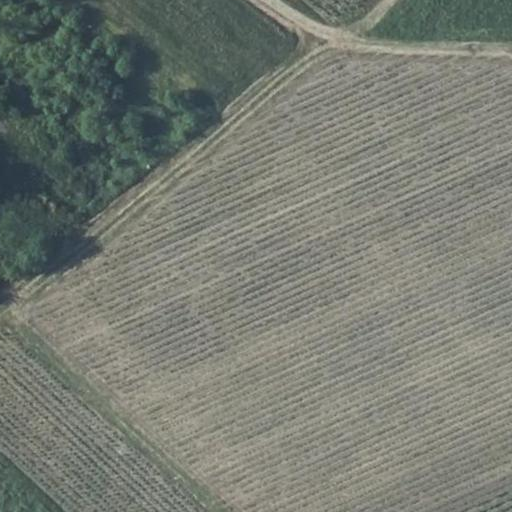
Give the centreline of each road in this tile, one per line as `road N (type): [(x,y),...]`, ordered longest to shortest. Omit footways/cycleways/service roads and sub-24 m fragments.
road 1 (track): [(0,309),(318,39),(376,0)]
road 2 (track): [(256,0),(318,39),(511,53)]
